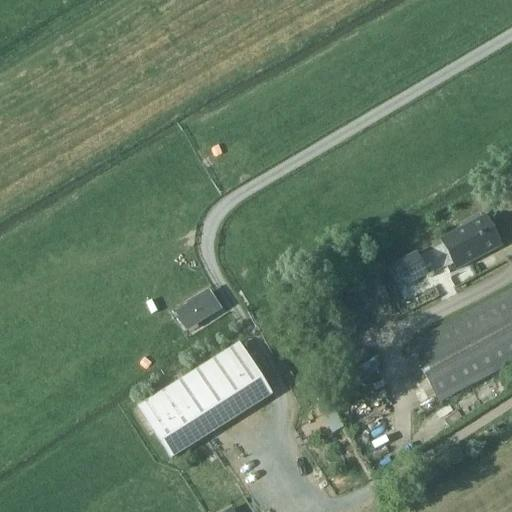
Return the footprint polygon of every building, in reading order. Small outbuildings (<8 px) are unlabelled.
[(441,241),(457,271),(501,247),(485,217),(481,219),(479,216),(460,226),(462,229),(441,241)] [(399,290),(427,275),(416,254),(388,269),(399,290)] [(511,291),(409,346),(439,403),(511,364),(511,291)] [(328,349),(355,333),(339,305),(312,321),(328,349)] [(240,344),(139,408),(170,458),(271,394),(240,344)]
